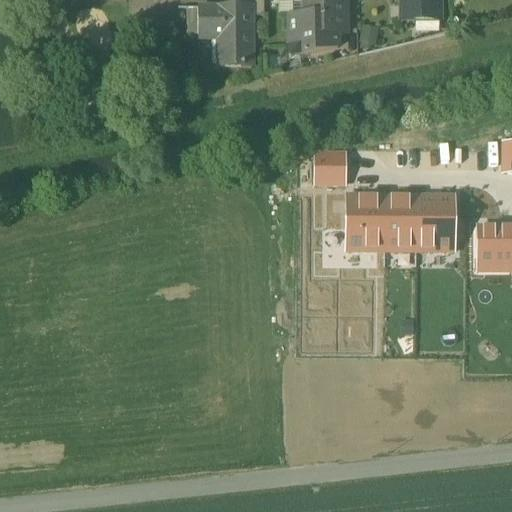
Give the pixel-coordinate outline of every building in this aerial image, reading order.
[(236,0),(237,10),(198,11),(198,42),(219,41),(219,70),(252,70),(252,18),(263,18),(263,0),(236,0)] [(303,0),(304,19),(301,19),(300,19),(301,38),(337,37),(345,37),(343,0),(303,0)] [(401,0),(402,24),(422,24),(422,18),(439,18),(439,0),(401,0)] [(337,37),(301,38),(300,19),(289,19),(289,50),(299,60),(338,51),(337,37)] [(399,199),(351,198),(350,249),(398,249),(399,199)] [(448,199),(399,199),(398,249),(448,250),(448,199)] [(511,229),(482,229),(482,269),(511,269),(511,229)]
